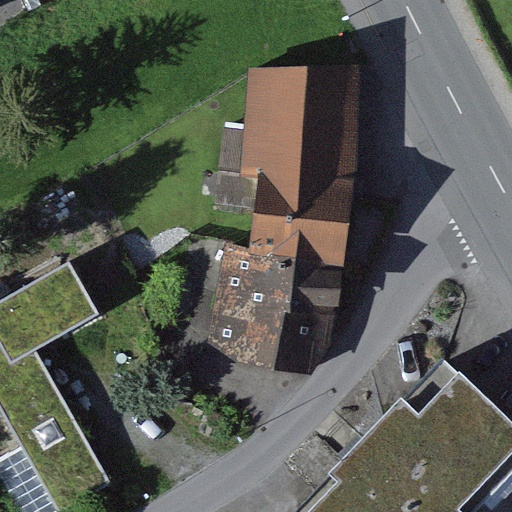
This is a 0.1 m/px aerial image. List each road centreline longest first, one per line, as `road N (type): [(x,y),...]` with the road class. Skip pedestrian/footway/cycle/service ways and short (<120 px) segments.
road 1 (residential): [(176,511),(289,427),(366,339),(485,164)]
road 2 (primary): [(404,0),(485,164)]
